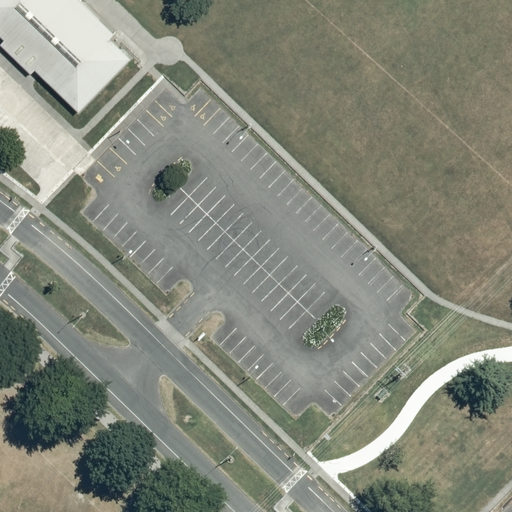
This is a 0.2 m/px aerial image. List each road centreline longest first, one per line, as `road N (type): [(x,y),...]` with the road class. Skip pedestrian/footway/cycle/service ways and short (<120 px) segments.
road 1 (tertiary): [(148,350),(317,511)]
road 2 (tertiary): [(0,211),(148,350)]
road 3 (tertiary): [(242,511),(116,386)]
road 4 (tertiary): [(116,386),(0,279)]
